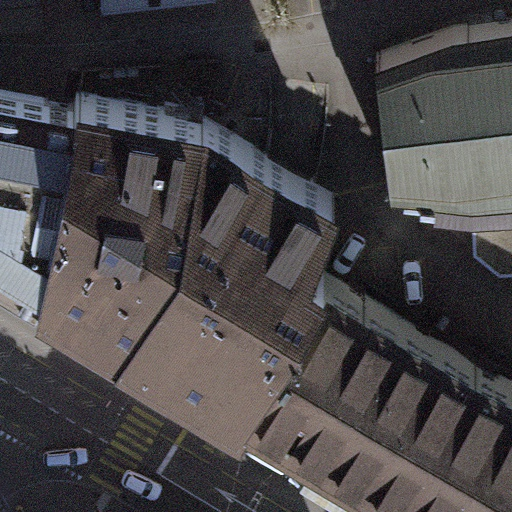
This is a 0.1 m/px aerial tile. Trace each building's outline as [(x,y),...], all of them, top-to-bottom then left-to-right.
[(511,189),(511,16),(455,25),(378,50),(393,181),(441,187),(476,192),(511,189)] [(0,261),(42,287),(78,104),(0,88),(0,261)] [(80,91),(78,104),(42,287),(174,368),(244,411),(248,402),(254,392),(328,272),(309,261),(334,193),(207,114),(80,91)] [(511,189),(476,192),(441,187),(440,207),(474,211),(476,251),(502,271),(511,270),(511,189)] [(511,511),(511,381),(328,272),(254,392),(248,402),(441,511),(511,511)]
